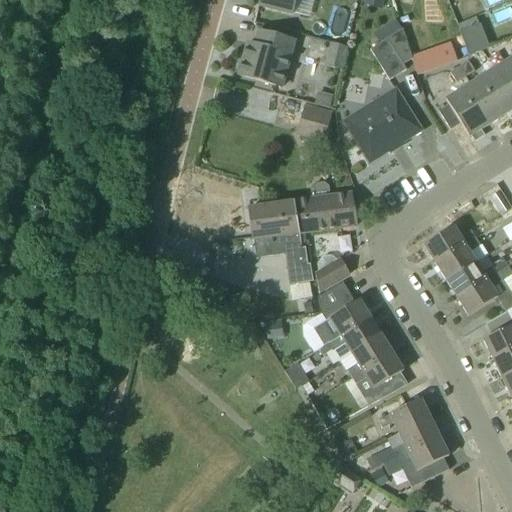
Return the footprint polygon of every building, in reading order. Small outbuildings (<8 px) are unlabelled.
[(261,0),(260,6),(293,14),(296,0),(261,0)] [(384,0),(364,0),(364,5),(381,10),(384,0)] [(256,46),(248,44),(240,76),(282,88),(295,41),(260,32),(256,46)] [(402,32),(370,51),(389,82),(406,71),(403,65),(411,60),(411,58),(402,32)] [(487,41),(466,49),(470,57),(490,48),(487,41)] [(340,71),(347,47),(330,43),(324,66),(340,71)] [(457,61),(450,43),(411,58),(411,60),(417,76),(457,61)] [(511,98),(511,59),(494,71),(511,98)] [(469,61),(460,67),(450,73),(457,84),(476,72),(469,61)] [(511,98),(494,71),(471,85),(446,101),(450,106),(439,112),(451,131),(461,125),(470,139),(511,112),(511,98)] [(347,123),(372,163),(422,131),(397,91),(347,123)] [(324,142),(332,115),(303,108),(296,135),(324,142)] [(511,211),(499,190),(489,197),(502,217),(511,211)] [(352,195),(351,196),(294,204),(299,234),(357,227),(352,195)] [(242,210),(246,241),(246,244),(264,242),(266,256),(283,253),(288,286),(311,283),(309,266),(306,266),(303,250),(299,250),(297,234),(299,234),(294,204),(242,210)] [(510,242),(511,241),(511,223),(503,229),(510,242)] [(455,227),(441,236),(424,247),(436,265),(477,239),(472,232),(462,238),(455,227)] [(436,265),(447,282),(477,263),(471,253),(482,247),(477,239),(436,265)] [(349,276),(340,261),(315,276),(315,284),(318,295),(349,276)] [(447,282),(457,299),(498,274),(494,266),(483,273),(477,263),(447,282)] [(511,309),(511,295),(503,281),(498,274),(457,299),(469,317),(497,299),(506,313),(509,311),(511,309)] [(323,349),(331,344),(372,319),(361,301),(355,304),(343,284),(318,299),(319,314),(325,323),(312,331),(323,349)] [(311,303),(304,305),(305,315),(313,314),(311,303)] [(511,317),(509,311),(506,313),(487,324),(493,336),(483,341),(493,360),(511,350),(511,317)] [(383,336),(372,319),(331,344),(336,352),(347,345),(353,355),(383,336)] [(279,322),(265,324),(267,341),(281,339),(279,322)] [(393,354),(383,336),(353,355),(359,364),(348,371),(353,379),(393,354)] [(511,350),(493,360),(502,379),(511,373),(511,350)] [(358,386),(368,380),(375,390),(405,372),(393,354),(353,379),(358,386)] [(297,365),(284,373),(295,391),(296,391),(302,387),(308,383),(297,365)] [(511,396),(511,373),(502,379),(511,397),(511,396)] [(309,384),(302,388),(308,396),(314,393),(309,384)] [(399,434),(431,419),(422,400),(379,421),(383,429),(394,424),(399,434)] [(441,440),(431,419),(399,434),(405,445),(393,450),(398,460),(441,440)] [(398,460),(412,489),(439,476),(433,465),(450,457),(441,440),(398,460)] [(351,441),(340,446),(346,457),(357,452),(351,441)] [(361,480),(341,467),(333,480),(352,493),(361,480)] [(381,470),(370,475),(376,486),(387,481),(381,470)]
